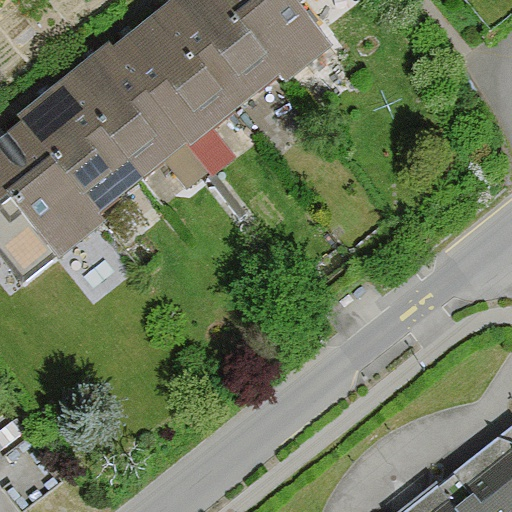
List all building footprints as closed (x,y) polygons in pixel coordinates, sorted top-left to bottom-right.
[(285,78),(222,0),(195,0),(163,27),(236,118),(285,78)] [(334,39),(302,0),(222,0),(285,78),(334,39)] [(236,118),(163,27),(114,66),(187,157),(236,118)] [(187,157),(114,66),(65,105),(138,197),(187,157)] [(138,197),(65,105),(16,145),(89,236),(138,197)] [(89,236),(16,145),(0,157),(0,225),(40,275),(89,236)] [(511,511),(511,454),(438,511),(511,511)]
